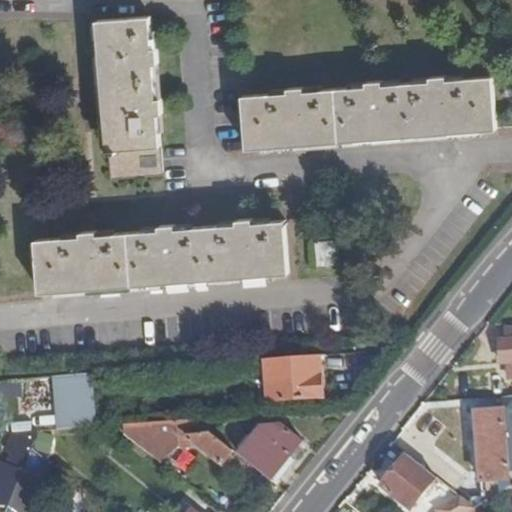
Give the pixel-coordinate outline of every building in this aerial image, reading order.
[(112,179),(164,175),(160,117),(164,116),(163,100),(158,101),(155,66),(160,66),(158,49),(154,49),(151,18),(99,22),(112,179)] [(384,87),(384,83),(368,84),(369,88),(306,93),(306,89),(290,90),(290,95),(245,98),(250,152),(497,131),(494,79),(448,83),(448,78),(433,79),(433,84),(384,87)] [(254,221),(239,222),(239,227),(177,231),(177,227),(161,228),(161,232),(99,238),(98,233),(83,234),(83,239),(37,242),(41,293),(290,274),(286,223),(254,226),(254,221)] [(339,244),(319,246),(320,267),(340,265),(339,244)] [(511,381),(511,326),(506,327),(508,342),(499,343),(501,366),(509,364),(510,381),(511,381)] [(323,400),(321,359),(268,364),(270,404),(323,400)] [(509,364),(501,366),(502,382),(510,381),(509,364)] [(94,377),(64,379),(68,431),(98,429),(94,377)] [(509,466),(511,465),(511,440),(508,441),(506,412),(477,414),(482,483),(510,481),(509,466)] [(224,467),(236,453),(197,422),(117,428),(152,456),(177,443),(176,440),(189,438),(224,467)] [(264,429),(241,457),(272,482),(304,444),(284,428),(264,429)] [(0,507),(11,508),(33,451),(40,433),(16,435),(10,451),(17,453),(12,466),(0,461),(0,507)] [(51,465),(33,451),(11,508),(11,509),(14,511),(31,511),(39,493),(44,481),(51,465)] [(439,480),(409,456),(384,488),(414,511),(439,480)] [(53,485),(44,481),(39,493),(48,497),(53,485)]
